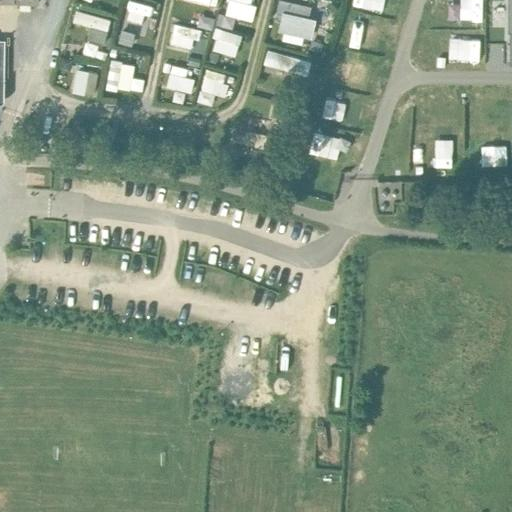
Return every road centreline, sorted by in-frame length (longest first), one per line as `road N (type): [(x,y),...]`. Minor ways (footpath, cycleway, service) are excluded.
road 1 (track): [(348,226),(188,179),(10,157)]
road 2 (track): [(511,239),(348,226)]
